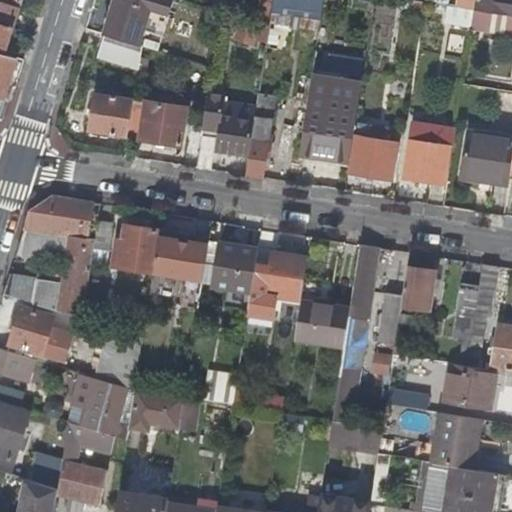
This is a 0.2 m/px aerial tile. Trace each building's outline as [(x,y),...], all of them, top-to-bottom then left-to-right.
[(0,0),(0,51),(3,53),(19,5),(0,0)] [(150,6),(151,0),(114,0),(104,33),(138,44),(150,6)] [(159,9),(162,0),(151,0),(150,6),(159,9)] [(258,0),(255,23),(269,27),(269,24),(271,12),(272,0),(258,0)] [(272,0),(271,12),(320,20),(323,0),(272,0)] [(511,0),(474,0),(473,8),(511,13),(511,0)] [(511,13),(473,8),(470,28),(511,33),(511,13)] [(287,27),(318,31),(320,20),(271,12),(269,24),(287,27)] [(238,24),(232,40),(252,48),(258,31),(238,24)] [(287,27),(269,24),(269,27),(265,54),(282,57),(287,27)] [(97,57),(138,69),(142,46),(138,44),(104,33),(97,57)] [(3,99),(16,57),(3,53),(0,51),(0,118),(2,117),(7,100),(3,99)] [(90,128),(128,135),(133,97),(96,91),(90,128)] [(221,112),(223,100),(224,94),(208,91),(202,126),(219,128),(217,137),(215,149),(247,154),(253,117),(221,112)] [(147,99),(140,137),(181,143),(187,106),(147,99)] [(255,105),(223,100),(221,112),(253,117),(255,105)] [(300,151),(350,159),(353,134),(356,119),(356,114),(327,109),(327,106),(307,103),(300,151)] [(370,121),(356,119),(353,134),(357,135),(351,171),(392,177),(398,141),(385,139),(387,127),(369,124),(370,121)] [(468,130),(511,137),(511,131),(469,125),(468,130)] [(219,128),(202,126),(201,134),(217,137),(219,128)] [(449,145),(453,146),(455,131),(442,129),(441,135),(422,132),(421,141),(409,139),(403,175),(444,182),(449,145)] [(493,178),(509,181),(510,171),(511,159),(511,137),(468,130),(462,174),(493,178)] [(268,141),(251,138),(246,174),(262,177),(268,141)] [(493,178),(462,174),(461,178),(493,183),(493,178)] [(22,242),(21,241),(18,253),(56,259),(56,256),(49,255),(50,245),(68,248),(62,281),(11,274),(5,293),(83,318),(92,261),(99,219),(102,203),(54,195),(32,210),(22,242)] [(115,221),(99,219),(92,261),(108,264),(115,221)] [(118,265),(154,271),(161,230),(161,228),(125,222),(118,265)] [(154,271),(154,273),(186,277),(204,280),(206,264),(210,239),(210,238),(161,230),(154,271)] [(235,296),(251,299),(253,289),(255,277),(259,248),(210,239),(206,264),(217,266),(230,268),(228,284),(233,285),(233,286),(236,287),(235,296)] [(351,422),(379,246),(361,243),(351,307),(345,346),(334,419),(351,422)] [(268,294),(302,299),(309,256),(259,248),(255,277),(266,279),(270,279),(268,294)] [(492,313),(499,265),(484,263),(480,284),(476,311),(489,313),(492,313)] [(436,269),(409,265),(404,293),(403,304),(430,308),(436,269)] [(230,268),(217,266),(214,282),(228,284),(230,268)] [(266,279),(255,277),(253,289),(264,291),(266,279)] [(455,336),(472,338),(476,311),(480,284),(463,281),(455,336)] [(372,356),(394,360),(395,353),(399,324),(401,313),(403,304),(404,293),(389,291),(384,325),(377,325),(372,356)] [(351,307),(302,299),(296,339),(345,346),(351,307)] [(55,315),(22,304),(10,342),(42,353),(55,315)] [(481,366),(489,313),(476,311),(472,338),(471,340),(469,353),(468,364),(481,366)] [(418,316),(401,313),(399,324),(411,326),(416,327),(418,316)] [(511,323),(500,321),(493,366),(511,368),(511,323)] [(406,355),(411,326),(399,324),(395,353),(404,355),(406,355)] [(462,352),(469,353),(471,340),(464,339),(462,352)] [(28,377),(34,357),(9,349),(0,345),(0,368),(2,369),(28,377)] [(469,353),(462,352),(458,351),(457,363),(468,364),(469,353)] [(127,372),(127,353),(102,352),(102,371),(127,372)] [(401,374),(404,355),(395,353),(394,360),(392,373),(401,374)] [(34,357),(28,377),(27,380),(43,385),(50,362),(34,357)] [(489,406),(495,369),(481,366),(468,364),(457,363),(453,362),(447,399),(489,406)] [(85,409),(81,424),(84,425),(115,435),(128,439),(130,426),(136,389),(83,372),(74,406),(76,406),(85,409)] [(148,419),(181,424),(183,411),(185,396),(136,389),(130,426),(147,429),(148,419)] [(430,395),(389,389),(387,402),(428,409),(430,395)] [(185,396),(183,411),(203,414),(205,399),(185,396)] [(0,454),(16,460),(32,408),(0,397),(0,454)] [(85,409),(76,406),(71,421),(81,424),(85,409)] [(440,411),(431,460),(453,463),(461,464),(481,468),(486,438),(481,437),(484,418),(440,411)] [(285,429),(303,429),(303,415),(285,415),(285,429)] [(329,432),(331,419),(319,417),(317,430),(329,432)] [(81,441),(84,425),(81,424),(71,421),(70,420),(60,486),(59,493),(71,496),(68,509),(80,511),(82,511),(85,499),(102,504),(109,471),(78,463),(81,441)] [(110,450),(115,435),(84,425),(81,441),(110,450)] [(330,445),(377,452),(380,433),(333,426),(330,445)] [(38,450),(30,476),(53,483),(62,457),(38,450)] [(197,471),(216,475),(219,461),(200,457),(197,471)] [(420,502),(419,509),(438,511),(445,511),(453,463),(431,460),(427,459),(420,502)] [(493,511),(495,501),(502,502),(507,472),(481,468),(461,464),(453,463),(445,511),(493,511)] [(0,511),(55,511),(59,493),(60,486),(27,476),(20,511),(9,511),(0,510),(0,511)] [(169,498),(120,490),(116,511),(166,511),(168,503),(169,498)] [(369,511),(371,506),(321,498),(319,511),(369,511)] [(198,508),(168,503),(166,511),(217,511),(218,507),(219,502),(200,499),(198,508)]
